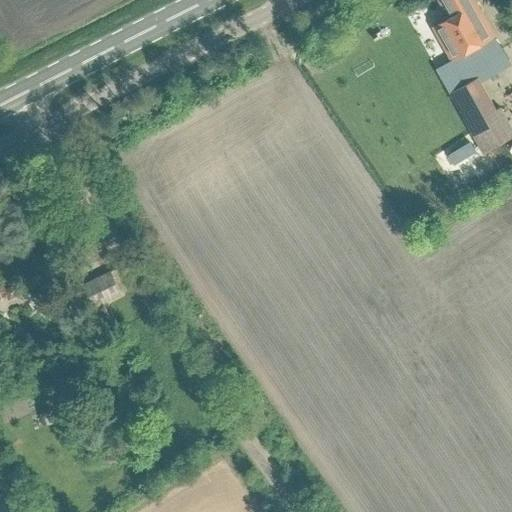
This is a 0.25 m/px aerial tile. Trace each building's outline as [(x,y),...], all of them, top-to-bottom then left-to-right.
[(470,48),(476,59),(498,46),(492,36),(494,35),(481,11),(479,12),(472,0),(440,0),(450,17),(448,18),(462,41),(447,50),(452,59),(470,48)] [(463,66),(471,80),(447,94),(480,153),(511,135),(511,131),(498,107),(494,109),(477,77),(508,59),(500,45),(498,46),(476,59),(463,66)] [(121,178),(116,181),(119,186),(124,183),(121,178)] [(121,293),(110,270),(83,282),(94,306),(121,293)] [(32,276),(11,295),(20,306),(41,286),(32,276)] [(75,413),(76,400),(62,399),(61,412),(75,413)]
